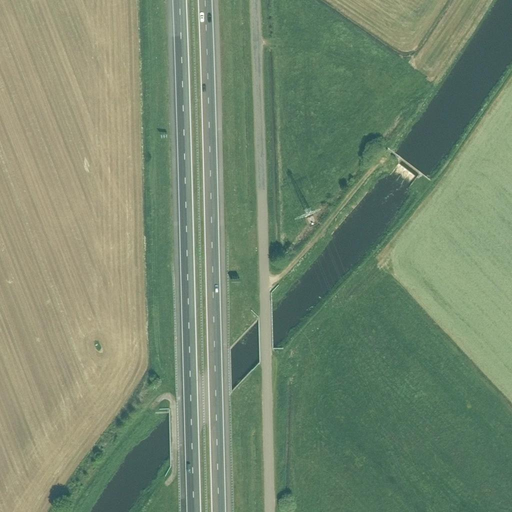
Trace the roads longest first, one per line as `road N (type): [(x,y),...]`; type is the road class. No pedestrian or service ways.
road 1 (unclassified): [(268,511),(254,0)]
road 2 (motorway): [(219,511),(205,0)]
road 3 (motorway): [(179,0),(192,511)]
road 4 (track): [(144,511),(174,471),(173,403),(166,396),(70,511)]
